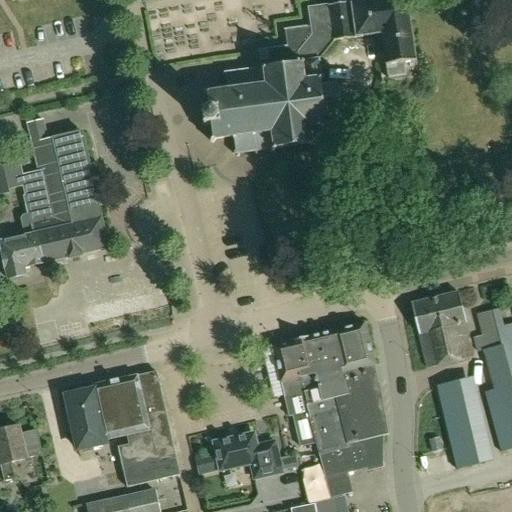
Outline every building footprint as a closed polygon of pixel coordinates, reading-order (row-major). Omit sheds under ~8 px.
[(203,112),(202,112),(202,115),(204,114),(205,124),(203,125),(203,127),(205,127),(213,126),(215,138),(212,140),(213,141),(216,139),(235,137),(235,141),(236,141),(238,152),(235,153),(235,155),(238,155),(238,158),(241,158),(241,154),(256,152),(256,155),(259,155),(259,152),(269,150),(273,150),(272,151),(274,152),(274,151),(276,149),(312,144),(317,148),(319,146),(314,142),(313,138),(314,136),(327,134),(328,136),(330,135),(328,133),(327,126),(330,128),(330,124),(328,122),(327,115),(338,113),(339,116),(341,116),(341,112),(345,105),(349,106),(350,104),(346,103),(344,94),(348,93),(348,91),(342,91),(336,87),(336,84),(333,84),(334,87),(323,89),(322,81),(324,78),(323,75),(321,60),(335,41),(383,35),(389,78),(408,76),(406,63),(417,62),(408,0),(380,0),(369,0),(369,2),(310,10),(312,25),(285,29),(288,46),(279,47),(257,49),(260,66),(262,66),(261,67),(264,71),(248,73),(247,70),(245,70),(246,73),(230,76),(229,72),(226,73),(227,75),(224,76),(224,79),(228,79),(229,89),(228,89),(229,93),(213,95),(207,91),(206,93),(209,97),(211,110),(203,111),(203,112)] [(28,125),(39,173),(23,177),(19,162),(0,166),(0,195),(9,193),(9,189),(24,186),(27,197),(25,198),(29,213),(23,215),(20,224),(24,238),(0,243),(9,280),(26,276),(24,269),(70,258),(70,260),(84,257),(84,255),(108,249),(87,164),(89,163),(82,133),(48,141),(43,121),(28,125)] [(0,140),(0,153),(29,148),(27,135),(0,140)] [(459,293),(413,305),(429,369),(475,357),(459,293)] [(273,346),(272,346),(272,347),(284,399),(289,417),(293,417),(300,448),(317,444),(325,480),(329,495),(330,499),(354,493),(349,474),(351,473),(381,466),(377,449),(381,448),(379,438),(384,437),(388,436),(389,436),(388,429),(380,384),(364,324),(318,335),(273,346)] [(511,325),(482,332),(483,336),(474,339),(478,353),(484,352),(495,390),(485,393),(501,453),(511,450),(511,325)] [(157,373),(137,377),(137,376),(92,386),(93,391),(66,396),(78,450),(105,444),(105,440),(127,435),(129,446),(118,448),(127,488),(181,477),(157,373)] [(477,383),(439,391),(458,475),(495,466),(477,383)] [(442,412),(418,417),(433,476),(456,471),(442,412)] [(0,462),(2,470),(5,482),(15,480),(11,463),(42,456),(36,431),(21,435),(19,427),(0,431),(0,462)] [(256,447),(254,435),(214,444),(220,471),(251,464),(254,480),(282,474),(282,471),(279,459),(275,442),(256,447)] [(297,455),(279,459),(282,471),(299,467),(297,455)] [(86,506),(87,511),(159,511),(154,491),(86,506)] [(341,511),(352,511),(358,511),(354,496),(338,500),(341,511)]
